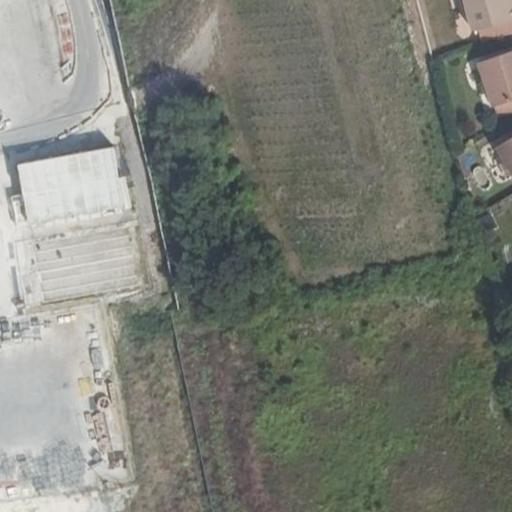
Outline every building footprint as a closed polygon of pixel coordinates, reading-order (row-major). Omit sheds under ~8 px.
[(511,0),(463,0),(471,30),(476,28),(479,39),(511,31),(508,20),(511,19),(511,0)] [(495,103),(511,97),(511,48),(480,60),(494,103),(495,103)] [(511,108),(511,97),(495,103),(498,113),(511,108)] [(511,136),(498,145),(504,155),(500,162),(507,174),(511,173),(511,136)] [(141,473),(128,408),(66,420),(79,485),(141,473)]
